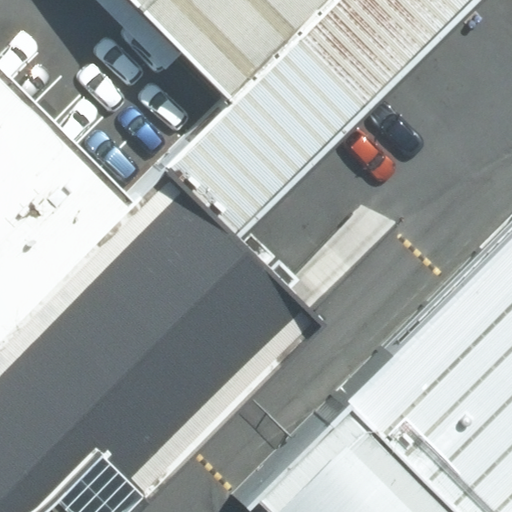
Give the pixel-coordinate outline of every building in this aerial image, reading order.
[(321,0),(125,0),(223,97),(321,0)] [(321,0),(223,97),(158,163),(229,232),(464,0),(321,0)] [(0,311),(124,189),(0,64),(0,311)] [(68,511),(110,511),(312,311),(229,232),(158,163),(0,317),(0,511),(22,511),(27,508),(47,490),(68,511)] [(252,511),(511,511),(511,256),(351,414),(336,401),(242,491),(257,508),(252,511)]
